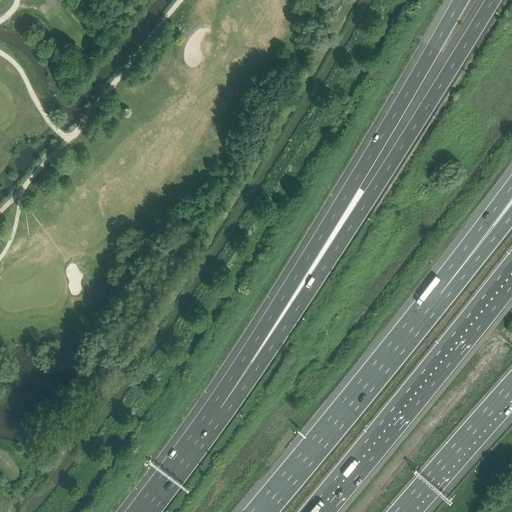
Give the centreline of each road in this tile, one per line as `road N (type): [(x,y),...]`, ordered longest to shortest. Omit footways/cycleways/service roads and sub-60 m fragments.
road 1 (motorway): [(492,0),(308,292),(205,430)]
road 2 (motorway): [(461,0),(205,430)]
road 3 (motorway): [(307,511),(511,261)]
road 4 (motorway): [(441,293),(260,511)]
road 5 (motorway): [(400,511),(511,386)]
road 6 (motorway): [(511,186),(441,293)]
